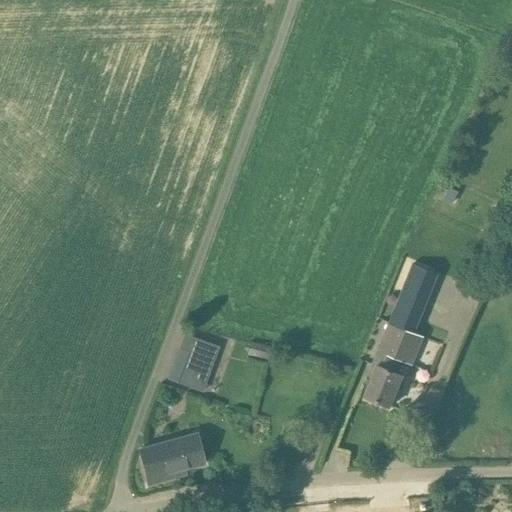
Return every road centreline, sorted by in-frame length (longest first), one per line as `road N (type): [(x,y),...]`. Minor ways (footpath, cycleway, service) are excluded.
road 1 (unclassified): [(123,511),(126,457),(293,0)]
road 2 (unclassified): [(142,511),(329,479),(511,472)]
